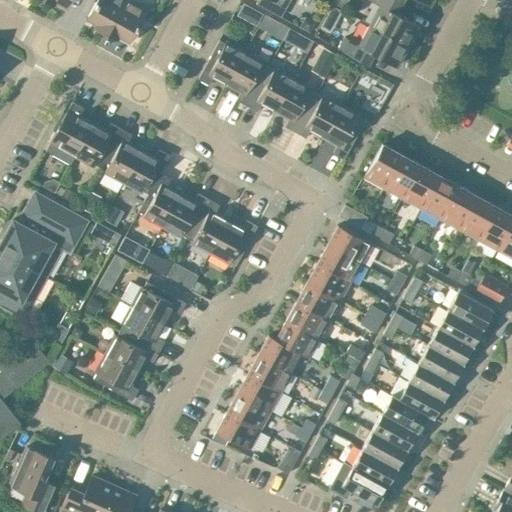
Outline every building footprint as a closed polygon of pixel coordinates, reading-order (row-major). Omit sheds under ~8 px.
[(69,0),(44,0),(54,5),(55,3),(65,8),(69,0)] [(95,27),(106,33),(123,0),(96,0),(86,20),(96,25),(95,27)] [(118,37),(128,43),(141,18),(147,21),(152,11),(132,0),(123,0),(106,33),(117,39),(118,37)] [(257,0),(256,4),(280,17),(289,0),(257,0)] [(368,24),(407,45),(418,25),(395,12),(400,2),(395,0),(369,0),(379,5),(368,24)] [(372,53),(395,66),(407,45),(368,24),(357,44),(344,37),(338,49),(366,64),(372,53)] [(212,77),(226,85),(244,51),(225,41),(224,43),(218,40),(197,79),(208,85),(212,77)] [(235,100),(246,106),(267,66),(262,63),(263,61),(244,51),(226,85),(239,92),(235,100)] [(261,104),(274,111),(293,78),(274,67),(273,69),(267,66),(246,106),(257,111),(261,104)] [(284,126),(294,132),(316,93),(310,90),(311,88),(293,78),(274,111),(288,119),(284,126)] [(309,130),(323,138),(341,104),(322,94),(321,96),(316,93),(294,132),(305,138),(309,130)] [(55,146),(74,156),(92,122),(79,115),(83,108),(72,101),(50,141),(56,144),(55,146)] [(332,153),(343,159),(364,120),(359,116),(360,114),(341,104),(323,138),(336,145),(332,153)] [(94,164),(99,167),(121,128),(110,122),(106,130),(92,122),(74,156),(93,166),(94,164)] [(104,172),(122,182),(141,149),(127,141),(131,134),(121,128),(99,167),(105,170),(104,172)] [(363,177),(383,188),(401,154),(381,144),(363,177)] [(159,172),(160,172),(170,155),(158,149),(154,156),(141,149),(122,182),(141,192),(142,190),(147,193),(148,193),(159,172)] [(383,188),(401,198),(420,165),(401,154),(383,188)] [(401,198),(420,209),(439,175),(420,165),(401,198)] [(142,216),(161,227),(180,193),(166,185),(170,178),(160,172),(159,172),(148,193),(147,193),(137,211),(143,214),(142,216)] [(420,209),(439,219),(458,186),(439,175),(420,209)] [(439,219),(458,229),(477,196),(458,186),(439,219)] [(61,247),(68,251),(85,221),(35,193),(23,215),(24,216),(20,224),(61,247)] [(181,235),(186,238),(208,199),(197,193),(193,200),(180,193),(161,227),(180,237),(181,235)] [(458,229),(477,240),(495,206),(477,196),(458,229)] [(191,243),(209,253),(228,219),(214,212),(218,205),(208,199),(186,238),(192,241),(191,243)] [(338,216),(360,228),(367,217),(344,205),(338,216)] [(477,240),(496,250),(511,221),(511,215),(495,206),(477,240)] [(0,241),(0,251),(45,276),(61,247),(20,224),(12,219),(0,241)] [(229,261),(235,264),(257,225),(245,219),(241,227),(228,219),(209,253),(228,263),(229,261)] [(511,221),(496,250),(511,258),(511,221)] [(370,233),(379,238),(384,229),(375,224),(370,233)] [(327,244),(360,262),(371,243),(337,225),(327,244)] [(379,238),(388,243),(393,234),(384,229),(379,238)] [(316,263),(350,281),(360,262),(327,244),(316,263)] [(408,254),(417,259),(422,250),(413,245),(408,254)] [(417,259),(426,264),(431,255),(422,250),(417,259)] [(0,291),(0,300),(24,314),(45,276),(0,251),(0,289),(1,290),(0,291)] [(306,282),(339,300),(350,281),(316,263),(306,282)] [(446,275),(455,280),(460,271),(451,266),(446,275)] [(391,279),(400,284),(405,275),(396,270),(391,279)] [(455,280),(464,285),(469,276),(460,271),(455,280)] [(408,287),(415,292),(422,280),(414,276),(408,287)] [(387,288),(396,293),(400,284),(391,279),(387,288)] [(474,290),(497,302),(503,291),(480,279),(474,290)] [(130,304),(164,323),(172,309),(179,313),(185,302),(146,281),(143,287),(141,286),(130,304)] [(295,301),(329,319),(339,300),(306,282),(295,301)] [(402,298),(409,303),(415,292),(408,287),(402,298)] [(446,309),(481,328),(491,309),(457,290),(446,309)] [(285,320),(319,338),(329,319),(295,301),(285,320)] [(360,311),(380,322),(385,313),(365,302),(360,311)] [(119,330),(158,351),(164,340),(157,336),(164,323),(130,304),(120,323),(122,324),(119,330)] [(437,326),(472,346),(481,328),(446,309),(437,326)] [(355,320),(375,331),(380,322),(360,311),(355,320)] [(388,323),(396,327),(402,316),(394,312),(388,323)] [(275,339),(301,353),(308,357),(319,338),(285,320),(275,339)] [(382,334),(390,338),(396,327),(388,323),(382,334)] [(427,344),(462,363),(472,346),(437,326),(427,344)] [(104,353),(138,371),(145,358),(152,362),(158,351),(119,330),(116,335),(114,334),(104,353)] [(257,354),(291,372),(301,353),(275,339),(268,335),(257,354)] [(0,437),(19,422),(1,399),(48,361),(29,337),(5,356),(0,349),(0,437)] [(417,362),(452,381),(462,363),(427,344),(417,362)] [(350,355),(359,360),(364,351),(355,346),(350,355)] [(369,359),(376,363),(382,352),(375,348),(369,359)] [(93,379),(132,400),(138,389),(130,385),(138,371),(104,353),(94,372),(96,373),(93,379)] [(247,373),(280,391),(291,372),(257,354),(247,373)] [(345,364),(354,369),(359,360),(350,355),(345,364)] [(363,370),(370,374),(376,363),(369,359),(363,370)] [(407,380),(442,399),(452,381),(417,362),(407,380)] [(237,392),(270,410),(280,391),(247,373),(237,392)] [(346,384),(353,388),(359,377),(352,373),(346,384)] [(391,394),(390,394),(432,417),(442,399),(407,380),(398,397),(391,394)] [(322,390),(331,395),(336,386),(327,381),(322,390)] [(317,399),(326,404),(331,395),(322,390),(317,399)] [(226,411),(260,429),(270,410),(237,392),(226,411)] [(381,412),(415,431),(425,414),(432,418),(432,417),(390,394),(381,412)] [(332,409),(340,413),(346,402),(338,398),(332,409)] [(326,420),(334,424),(340,413),(332,409),(326,420)] [(216,430),(249,448),(260,429),(226,411),(216,430)] [(371,430),(406,449),(415,431),(381,412),(371,430)] [(301,428),(310,433),(315,424),(306,419),(301,428)] [(296,436),(305,441),(310,433),(301,428),(296,436)] [(361,448),(396,467),(406,449),(371,430),(361,448)] [(312,445),(320,449),(326,438),(318,434),(312,445)] [(276,467),(288,473),(300,451),(289,445),(276,467)] [(306,456),(314,460),(320,449),(312,445),(306,456)] [(22,503),(41,511),(42,511),(54,485),(42,480),(52,458),(26,446),(9,485),(26,492),(22,503)] [(351,466),(386,485),(396,467),(361,448),(351,466)] [(351,490),(376,503),(386,485),(351,466),(343,461),(327,488),(346,499),(351,490)] [(100,511),(113,485),(91,475),(83,493),(70,487),(58,511),(100,511)] [(511,479),(509,477),(502,489),(511,494),(511,479)] [(127,511),(135,495),(113,485),(100,511),(127,511)] [(494,511),(511,511),(511,494),(502,489),(496,500),(499,502),(494,511)]
